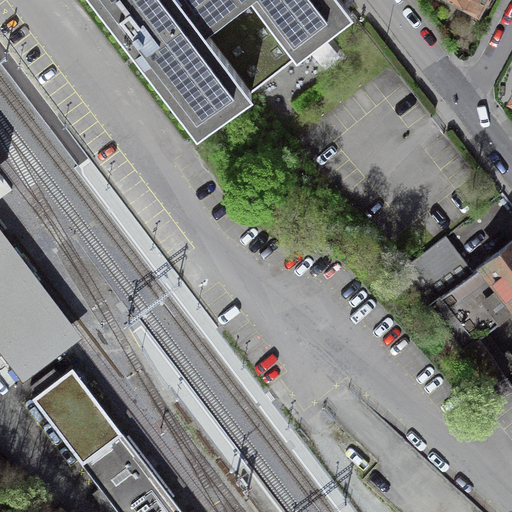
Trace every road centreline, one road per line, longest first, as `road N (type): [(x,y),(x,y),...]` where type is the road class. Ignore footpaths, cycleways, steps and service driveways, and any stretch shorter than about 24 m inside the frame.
road 1 (unclassified): [(10,0),(175,201),(511,511)]
road 2 (residential): [(462,104),(382,0)]
